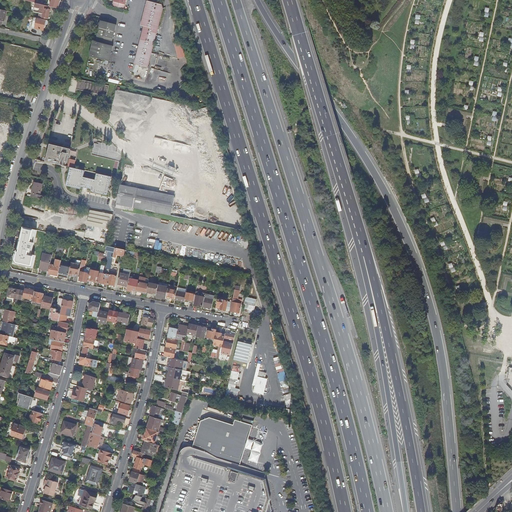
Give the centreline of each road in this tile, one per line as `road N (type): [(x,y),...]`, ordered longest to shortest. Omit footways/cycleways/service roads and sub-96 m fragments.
road 1 (motorway): [(457,511),(445,380),(413,254),(365,158),(257,0)]
road 2 (motorway): [(386,511),(360,398),(236,0)]
road 3 (motorway): [(218,0),(332,370),(367,511)]
road 4 (motorway): [(195,0),(344,511)]
road 5 (motorway): [(365,254),(289,0)]
road 6 (motorway): [(421,511),(365,254)]
road 7 (motorway): [(405,511),(365,254)]
road 8 (residential): [(24,511),(84,291)]
road 9 (residential): [(163,308),(107,511)]
road 10 (secondary): [(49,81),(2,221)]
